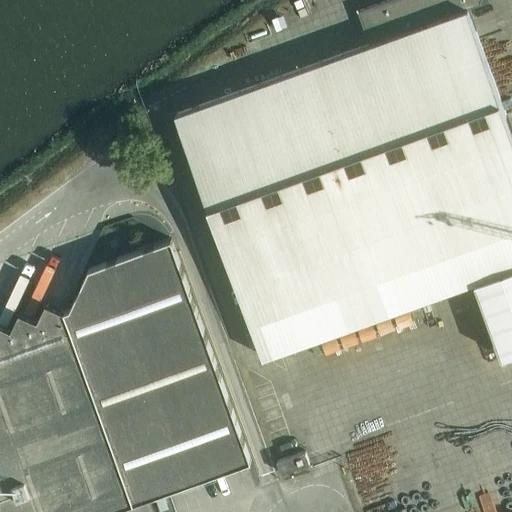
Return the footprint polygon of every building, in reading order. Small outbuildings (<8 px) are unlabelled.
[(511,349),(511,137),(465,8),(484,1),(483,0),(386,0),(356,11),(368,44),(175,114),(256,337),(263,355),(476,279),(503,353),(511,349)] [(0,511),(104,511),(175,487),(250,460),(210,347),(171,238),(88,267),(70,307),(64,309),(45,300),(37,319),(19,310),(10,328),(0,323),(0,511)] [(281,472),(309,462),(305,449),(276,460),(281,472)] [(409,478),(396,480),(399,506),(412,504),(409,478)] [(386,511),(381,488),(368,491),(372,511),(386,511)]
